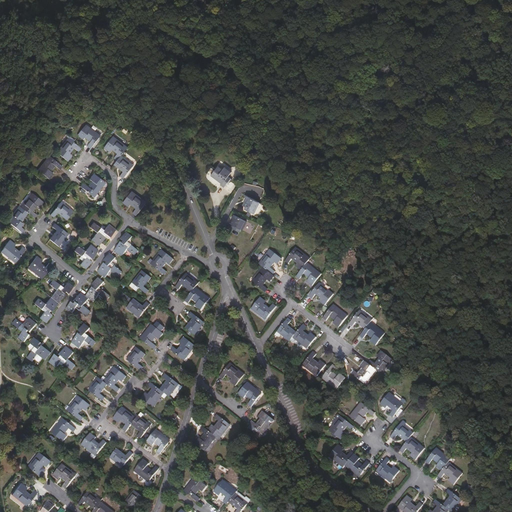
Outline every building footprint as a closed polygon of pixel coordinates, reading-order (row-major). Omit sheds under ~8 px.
[(92,149),(101,137),(86,125),(79,135),(84,139),(86,137),(91,141),(88,146),(92,149)] [(123,155),(129,146),(114,135),(105,147),(111,151),(113,149),(118,153),(115,157),(119,160),(123,155)] [(79,152),(81,148),(67,137),(56,151),(68,161),(73,156),(70,153),(74,148),(79,152)] [(60,169),(63,166),(49,155),(37,169),(49,179),(53,174),(51,171),(55,166),(60,169)] [(119,160),(115,164),(124,171),(121,176),(124,178),(135,164),(123,155),(119,160)] [(219,165),(212,175),(217,178),(217,177),(224,182),(223,184),(225,186),(232,177),(229,176),(233,171),(226,166),(224,168),(219,165)] [(94,197),(106,182),(94,173),(89,179),(92,181),(88,186),(84,183),(81,187),(94,197)] [(137,215),(147,202),(133,190),(124,202),(129,206),(131,204),(137,208),(134,212),(137,215)] [(26,211),(35,218),(37,215),(33,211),(37,206),(39,208),(44,202),(32,192),(21,207),(26,211)] [(261,202),(248,195),(246,199),(247,200),(245,204),(247,205),(246,209),(255,214),(261,202)] [(51,214),(54,217),(58,213),(67,220),(73,211),(64,204),(63,205),(60,203),(51,214)] [(65,203),(64,204),(73,211),(74,211),(65,203)] [(21,207),(18,205),(10,214),(12,215),(8,219),(9,222),(21,231),(23,228),(19,225),(21,223),(19,221),(26,211),(21,207)] [(243,229),(248,221),(234,214),(232,217),(233,218),(229,226),(238,230),(239,227),(243,229)] [(91,239),(99,245),(105,237),(104,236),(105,234),(110,237),(116,229),(109,224),(104,230),(93,222),(90,227),(97,232),(91,239)] [(55,223),(52,226),(56,230),(49,239),(58,247),(69,234),(55,223)] [(121,242),(114,251),(122,257),(128,250),(135,255),(139,251),(128,242),(133,237),(127,232),(121,239),(124,241),(123,243),(121,242)] [(26,249),(22,246),(19,251),(13,246),(15,244),(10,240),(1,251),(15,263),(26,249)] [(84,259),(83,261),(81,264),(86,268),(91,262),(89,259),(90,257),(92,258),(99,250),(91,244),(85,251),(78,245),(74,250),(81,255),(84,259)] [(308,263),(311,259),(296,247),(286,261),(289,264),(293,259),(298,263),(296,266),(302,271),(308,263)] [(271,250),(259,264),(263,267),(273,275),(276,271),(271,268),(275,262),(278,265),(283,259),(271,250)] [(165,275),(168,271),(163,268),(167,263),(169,264),(173,258),(163,251),(154,261),(156,263),(153,266),(165,275)] [(105,263),(98,272),(105,278),(111,271),(118,277),(122,272),(111,263),(116,257),(110,253),(105,260),(107,262),(106,264),(105,263)] [(42,279),(52,265),(49,262),(46,267),(40,262),(42,260),(36,256),(27,267),(42,279)] [(322,274),(308,263),(302,271),(297,277),(301,279),(304,274),(310,278),(307,282),(313,286),(322,274)] [(273,275),(263,267),(252,281),(266,292),(268,289),(264,286),(268,280),(271,282),(275,277),(273,275)] [(144,286),(151,277),(142,271),(132,283),(146,293),(149,290),(144,286)] [(192,292),(197,286),(199,283),(187,273),(176,287),(179,289),(183,285),(192,292)] [(86,296),(89,299),(94,302),(99,295),(106,301),(110,296),(100,287),(105,281),(99,277),(93,285),(96,287),(94,288),(93,288),(86,296)] [(67,293),(73,286),(68,282),(63,287),(53,279),(50,284),(56,289),(50,296),(58,303),(65,294),(63,293),(65,291),(67,293)] [(325,306),(334,294),(320,283),(310,296),(313,299),(316,295),(321,299),(320,301),(325,306)] [(185,301),(188,303),(192,298),(197,303),(195,305),(201,310),(211,298),(197,286),(192,292),(185,301)] [(66,309),(72,314),(76,309),(87,316),(91,311),(84,305),(89,299),(86,296),(81,292),(75,301),(76,303),(75,304),(72,302),(66,309)] [(58,303),(50,296),(45,304),(38,299),(34,303),(44,311),(39,317),(47,323),(54,316),(49,312),(50,310),(51,311),(58,303)] [(267,301),(261,297),(252,309),(266,320),(277,307),(273,304),(270,308),(265,304),(267,301)] [(140,318),(151,304),(147,301),(143,306),(134,299),(127,308),(140,318)] [(348,316),(334,305),(323,318),(327,321),(330,317),(336,321),(334,323),(339,327),(348,316)] [(371,322),(373,320),(360,310),(350,324),(353,326),(356,322),(366,329),(371,322)] [(191,311),(188,315),(193,319),(186,327),(195,335),(204,322),(191,311)] [(191,311),(204,322),(205,322),(191,311)] [(37,323),(29,317),(24,324),(17,319),(13,323),(23,331),(19,337),(26,343),(27,341),(31,336),(27,333),(29,331),(30,332),(37,323)] [(293,338),(298,332),(289,325),(292,321),(289,318),(278,332),(290,341),(293,338)] [(385,333),(371,322),(366,329),(360,336),(364,339),(367,334),(373,338),(371,341),(377,345),(385,333)] [(90,328),(84,323),(79,330),(81,333),(80,335),(79,334),(72,342),(80,348),(85,341),(92,347),(96,342),(86,334),(90,328)] [(154,349),(157,346),(152,343),(157,337),(159,339),(163,333),(151,324),(140,338),(154,349)] [(307,327),(304,324),(298,332),(293,338),(308,349),(317,337),(311,333),(309,335),(304,331),(307,327)] [(173,346),(171,349),(185,360),(196,346),(184,337),(180,342),(182,344),(178,349),(173,346)] [(45,360),(51,353),(42,346),(41,347),(39,346),(42,343),(35,338),(31,343),(36,347),(28,358),(32,362),(35,359),(38,355),(42,358),(45,360)] [(55,354),(49,362),(56,368),(61,361),(72,369),(75,365),(68,359),(73,352),(66,346),(59,355),(61,356),(59,357),(55,354)] [(139,363),(146,354),(136,347),(127,359),(141,370),(143,367),(139,363)] [(317,354),(314,351),(303,365),(317,377),(326,365),(321,360),(319,363),(314,359),(317,354)] [(377,371),(382,374),(394,360),(382,351),(377,356),(380,358),(375,363),(371,360),(368,363),(377,371)] [(377,371),(368,363),(365,361),(361,366),(364,369),(359,374),(355,370),(352,374),(366,385),(377,371)] [(230,382),(236,386),(245,374),(231,363),(220,377),(223,379),(227,375),(232,379),(230,382)] [(333,364),(322,378),(337,390),(346,378),(341,373),(339,376),(333,371),(337,367),(333,364)] [(117,392),(120,389),(115,385),(119,379),(122,381),(126,376),(115,367),(103,381),(108,385),(117,392)] [(168,395),(170,397),(180,385),(165,373),(163,376),(167,380),(160,389),(164,392),(168,395)] [(103,381),(98,377),(89,390),(102,401),(105,397),(101,394),(108,385),(103,381)] [(160,389),(151,382),(148,385),(152,389),(148,394),(146,392),(141,398),(153,407),(162,396),(164,392),(160,389)] [(248,382),(239,394),(244,398),(246,396),(252,400),(248,405),(252,407),(262,394),(248,382)] [(393,410),(390,414),(394,417),(404,404),(390,392),(381,404),(386,408),(388,406),(393,410)] [(69,411),(81,421),(84,417),(79,413),(83,408),(86,410),(90,405),(80,396),(71,407),(71,408),(69,411)] [(350,416),(362,425),(367,420),(364,418),(368,413),(373,416),(375,413),(361,402),(350,416)] [(123,429),(126,431),(132,424),(137,417),(123,406),(113,418),(119,423),(121,420),(126,424),(123,429)] [(257,424),(252,420),(250,424),(251,425),(249,428),(256,433),(257,432),(260,434),(261,432),(264,435),(275,420),(263,411),(258,417),(261,419),(257,424)] [(217,437),(220,439),(231,425),(217,414),(215,418),(219,421),(215,427),(213,425),(208,430),(217,437)] [(137,417),(132,424),(140,431),(137,436),(140,439),(151,426),(142,419),(138,416),(137,417)] [(330,430),(341,439),(346,434),(343,432),(347,427),(352,430),(355,427),(341,416),(330,430)] [(76,429),(62,418),(51,432),(63,441),(67,436),(65,434),(69,428),(73,432),(76,429)] [(411,437),(414,433),(402,423),(391,436),(394,439),(398,435),(407,442),(411,437)] [(208,430),(204,426),(201,430),(205,434),(201,439),(198,437),(194,442),(206,452),(217,437),(208,430)] [(156,429),(147,441),(153,445),(154,443),(159,447),(156,451),(160,454),(170,441),(156,429)] [(107,442),(103,439),(100,444),(94,439),(96,437),(91,433),(82,443),(93,452),(94,451),(97,454),(107,442)] [(425,448),(411,437),(407,442),(400,451),(404,453),(407,449),(412,453),(411,455),(416,460),(425,448)] [(329,456),(344,468),(345,466),(355,454),(351,451),(348,456),(342,451),(344,449),(339,444),(329,456)] [(123,467),(133,453),(130,451),(127,455),(117,448),(110,458),(123,467)] [(449,462),(452,459),(437,448),(426,461),(429,464),(433,459),(438,463),(436,466),(442,471),(449,462)] [(28,466),(36,472),(39,468),(41,470),(43,467),(43,466),(42,466),(43,464),(47,467),(51,462),(39,452),(28,466)] [(355,454),(345,466),(360,477),(371,463),(367,461),(364,465),(359,461),(360,458),(355,454)] [(160,468),(156,465),(153,470),(147,466),(149,463),(143,458),(134,471),(149,482),(160,468)] [(391,482),(400,470),(395,466),(392,469),(387,464),(390,460),(387,458),(377,471),(391,482)] [(464,473),(449,462),(442,471),(438,476),(442,478),(445,474),(450,478),(448,480),(454,485),(464,473)] [(66,489),(77,475),(62,463),(53,475),(59,480),(61,477),(66,481),(62,486),(66,489)] [(40,470),(41,470),(39,468),(36,472),(42,477),(45,474),(44,473),(40,470)] [(196,477),(184,492),(191,497),(198,503),(201,499),(197,495),(201,490),(203,492),(207,487),(196,477)] [(224,502),(227,505),(229,502),(236,494),(237,491),(238,491),(224,480),(214,492),(220,496),(222,494),(227,498),(224,502)] [(26,506),(37,492),(34,490),(30,494),(25,489),(27,487),(21,483),(12,494),(26,506)] [(145,504),(148,500),(134,489),(124,503),(133,510),(140,500),(145,504)] [(450,510),(452,511),(453,511),(463,500),(449,489),(446,492),(450,496),(443,505),(450,510)] [(101,501),(102,500),(89,490),(78,504),(82,507),(85,503),(94,509),(101,501)] [(239,496),(236,494),(229,502),(238,510),(236,511),(241,511),(247,505),(246,503),(247,502),(239,496)] [(408,496),(398,507),(404,511),(417,511),(424,505),(420,502),(417,506),(411,502),(413,500),(408,496)] [(448,511),(450,510),(443,505),(436,499),(433,503),(438,506),(434,511),(431,509),(428,511),(448,511)] [(64,511),(65,511),(62,508),(58,511),(57,511),(53,508),(55,506),(49,501),(40,511),(64,511)] [(94,509),(92,511),(115,511),(101,501),(94,509)]
